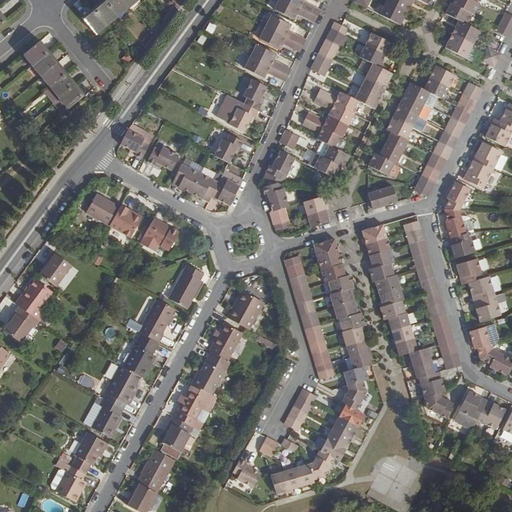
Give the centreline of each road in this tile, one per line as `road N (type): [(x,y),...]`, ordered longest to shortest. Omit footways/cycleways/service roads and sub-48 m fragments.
road 1 (residential): [(230,268),(100,511)]
road 2 (residential): [(247,213),(305,64),(341,0)]
road 3 (residential): [(511,397),(475,378),(468,365),(428,208)]
road 4 (unclassified): [(270,437),(304,356),(270,253)]
road 5 (residential): [(89,156),(208,0)]
road 6 (residential): [(428,208),(511,49)]
road 7 (unclassified): [(428,208),(272,246)]
road 8 (residential): [(0,275),(89,156)]
road 9 (residential): [(89,156),(216,226)]
